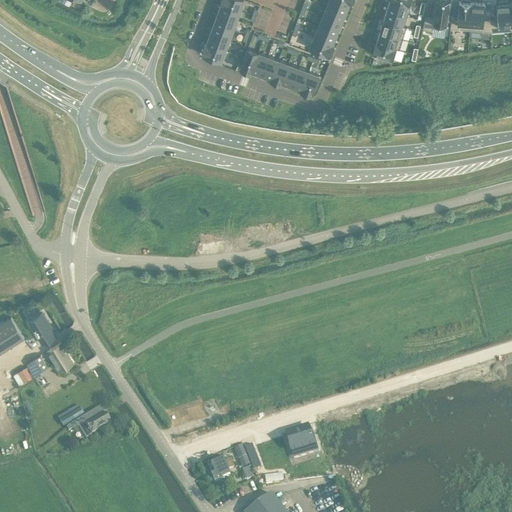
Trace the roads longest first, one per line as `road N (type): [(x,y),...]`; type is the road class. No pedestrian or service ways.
road 1 (unclassified): [(78,256),(230,259),(511,188)]
road 2 (residential): [(511,346),(172,455)]
road 3 (primary): [(181,150),(310,175),(372,176),(511,153)]
road 4 (primary): [(511,136),(370,154),(264,148),(192,130)]
road 5 (residential): [(364,0),(316,106),(188,60),(211,0)]
road 6 (tertiary): [(172,455),(87,330),(75,299)]
